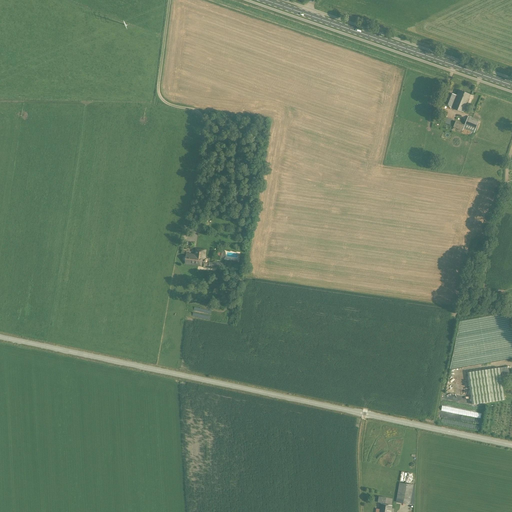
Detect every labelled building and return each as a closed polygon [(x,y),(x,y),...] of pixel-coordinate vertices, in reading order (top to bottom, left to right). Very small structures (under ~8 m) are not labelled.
[(463,112),(470,95),(459,90),(457,96),(448,92),(443,104),(463,112)] [(474,133),(480,121),(468,116),(465,125),(456,122),(453,127),(463,131),(463,129),(474,133)] [(204,254),(205,252),(204,251),(196,250),(196,255),(187,254),(185,264),(198,266),(199,255),(203,255),(204,254)] [(194,307),(193,313),(210,316),(211,310),(194,307)] [(504,400),(499,368),(467,372),(472,405),(504,400)] [(410,505),(413,485),(399,482),(396,502),(410,505)]
